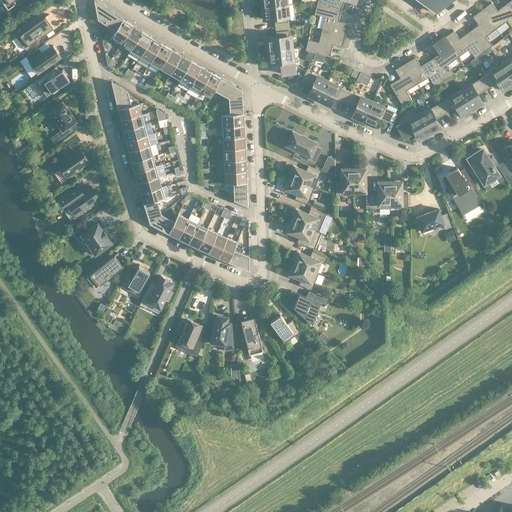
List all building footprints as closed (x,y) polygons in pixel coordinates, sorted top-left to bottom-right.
[(0,0),(8,10),(16,4),(14,0),(0,0)] [(95,3),(98,19),(115,31),(123,19),(97,2),(94,0),(95,3)] [(355,0),(318,0),(317,3),(341,10),(344,0),(348,0),(355,2),(355,0)] [(440,0),(417,0),(424,5),(429,8),(434,12),(443,5),(440,0)] [(491,2),(482,10),(496,29),(507,21),(511,27),(511,10),(507,3),(497,10),(491,2)] [(341,10),(317,3),(314,14),(325,17),(322,30),(345,35),(348,24),(338,21),(341,10)] [(289,22),(287,4),(263,7),(264,19),(274,18),(275,24),(289,22)] [(496,29),(482,10),(472,17),(478,25),(469,32),(484,52),(492,45),(486,37),(496,29)] [(50,16),(50,15),(29,29),(27,26),(26,27),(28,30),(17,38),(25,49),(30,46),(47,34),(47,33),(52,30),(45,20),(50,16)] [(133,25),(123,19),(115,31),(111,38),(121,44),(133,25)] [(142,31),(133,25),(121,44),(131,50),(142,31)] [(276,32),(276,36),(276,38),(267,39),(268,51),(292,48),(290,30),(276,32)] [(345,35),(322,30),(319,42),(308,40),(306,50),(330,56),(333,44),(342,47),(345,35)] [(152,37),(142,31),(131,50),(140,56),(152,37)] [(454,31),(444,38),(458,57),(469,49),(475,58),(484,52),(469,32),(460,39),(454,31)] [(162,43),(152,37),(140,56),(150,62),(162,43)] [(458,57),(444,38),(434,45),(440,53),(431,60),(445,81),(454,74),(447,65),(458,57)] [(171,49),(162,43),(150,62),(160,68),(171,49)] [(38,47),(26,56),(30,61),(29,61),(37,73),(53,62),(54,63),(59,60),(58,58),(60,56),(52,45),(42,52),(38,47)] [(294,72),(292,48),(268,51),(269,63),(281,61),(282,74),(294,72)] [(181,55),(171,49),(160,68),(170,74),(181,55)] [(308,51),(305,59),(310,61),(314,53),(308,51)] [(315,53),(313,60),(323,62),(325,56),(315,53)] [(191,61),(181,55),(170,74),(180,80),(191,61)] [(416,57),(405,63),(418,84),(429,77),(435,86),(445,81),(431,60),(421,66),(416,57)] [(511,58),(501,65),(511,81),(511,58)] [(201,67),(191,61),(180,80),(190,86),(201,67)] [(418,84),(405,63),(395,69),(400,78),(390,84),(402,106),(412,100),(406,91),(418,84)] [(511,83),(511,81),(501,65),(481,78),(487,88),(498,82),(503,89),(511,83)] [(211,72),(201,67),(190,86),(200,91),(211,72)] [(36,81),(46,96),(53,91),(54,93),(59,89),(58,88),(69,80),(66,75),(67,74),(64,69),(60,71),(53,77),(49,72),(36,81)] [(309,95),(319,100),(328,81),(306,71),(301,81),(312,87),(309,95)] [(221,78),(211,72),(200,91),(210,97),(214,90),(221,78)] [(242,89),(221,78),(214,90),(228,98),(242,89)] [(487,88),(481,78),(461,91),(471,109),(482,102),(477,95),(487,88)] [(112,85),(118,109),(131,105),(128,91),(115,83),(111,81),(112,85)] [(350,92),(328,81),(319,100),(330,105),(334,97),(345,103),(350,92)] [(243,113),(242,89),(228,98),(230,114),(243,113)] [(471,109),(461,91),(440,103),(446,113),(457,107),(461,115),(471,109)] [(372,101),(350,92),(345,103),(356,108),(352,116),(363,121),(372,101)] [(424,95),(424,96),(426,99),(430,96),(434,104),(437,102),(431,92),(424,95)] [(394,111),(372,101),(363,121),(374,126),(378,117),(389,122),(394,111)] [(62,102),(49,111),(53,117),(50,119),(56,127),(59,125),(62,130),(58,133),(52,137),(56,143),(62,138),(74,130),(70,125),(76,121),(71,114),(68,109),(67,109),(62,102)] [(139,103),(131,105),(118,109),(120,119),(142,114),(139,103)] [(446,113),(440,103),(419,115),(429,133),(440,127),(435,119),(446,113)] [(167,114),(157,108),(156,111),(157,117),(167,114)] [(15,117),(13,118),(17,123),(23,118),(19,113),(15,117)] [(244,125),(243,113),(230,114),(221,114),(222,126),(244,125)] [(144,124),(142,114),(120,119),(123,130),(144,124)] [(429,133),(419,115),(398,127),(404,137),(414,131),(419,139),(429,133)] [(147,135),(144,124),(123,130),(126,140),(147,135)] [(245,136),(244,125),(222,126),(223,137),(245,136)] [(302,136),(292,131),(286,145),(297,150),(296,152),(303,155),(303,153),(310,156),(309,158),(315,161),(321,148),(316,146),(317,143),(307,138),(307,137),(306,138),(303,136),(302,136)] [(67,142),(71,147),(81,140),(78,135),(67,142)] [(150,145),(147,135),(126,140),(129,151),(150,145)] [(245,148),(245,136),(223,137),(223,149),(245,148)] [(511,142),(502,149),(511,164),(511,142)] [(153,156),(150,145),(129,151),(131,161),(153,156)] [(246,159),(245,148),(223,149),(224,160),(246,159)] [(57,163),(68,178),(82,168),(81,167),(89,161),(80,149),(72,154),(71,153),(57,163)] [(479,176),(485,184),(486,183),(486,182),(497,175),(497,176),(499,175),(494,167),(497,164),(497,163),(496,164),(492,158),(493,157),(492,156),(488,158),(483,150),(481,151),(482,152),(471,159),(470,158),(469,159),(474,168),(470,170),(471,171),(472,170),(476,177),(475,177),(475,178),(479,176)] [(156,166),(153,156),(131,161),(134,172),(156,166)] [(247,171),(246,159),(224,160),(224,172),(247,171)] [(292,174),(290,178),(314,187),(321,171),(308,165),(306,171),(298,168),(298,167),(293,165),(290,173),(292,174)] [(159,176),(156,166),(134,172),(137,182),(159,176)] [(500,169),(509,185),(511,182),(511,176),(506,166),(500,169)] [(336,196),(354,195),(354,192),(353,169),(349,169),(349,167),(341,168),(341,172),(341,181),(335,181),(336,196)] [(357,169),(353,169),(354,192),(366,191),(365,172),(366,172),(366,167),(357,167),(357,169)] [(458,168),(442,177),(448,187),(446,188),(449,197),(453,195),(453,196),(468,220),(483,211),(479,205),(469,187),(466,182),(471,179),(465,168),(460,171),(458,168)] [(247,182),(247,171),(224,172),(225,183),(233,183),(247,182)] [(162,187),(159,176),(137,182),(140,193),(162,187)] [(314,187),(290,178),(289,181),(287,181),(284,188),(288,190),(289,190),(297,193),(294,199),(308,204),(314,187)] [(366,209),(390,208),(390,205),(389,182),(385,182),(385,180),(377,181),(377,185),(378,185),(378,194),(366,194),(366,209)] [(394,182),(389,182),(390,205),(390,208),(408,208),(408,194),(402,194),(402,185),(402,180),(394,180),(394,182)] [(248,203),(247,182),(233,183),(234,200),(245,205),(248,206),(248,203)] [(79,192),(76,188),(78,187),(78,186),(58,200),(66,211),(70,208),(76,216),(100,199),(91,186),(82,192),(80,192),(79,192)] [(165,197),(162,187),(140,193),(143,203),(157,199),(157,200),(165,197)] [(157,199),(143,203),(150,223),(161,214),(157,200),(157,199)] [(294,217),(293,221),(318,231),(325,214),(310,208),(308,214),(300,211),(300,210),(295,208),(292,216),(294,217)] [(439,210),(438,209),(417,216),(416,217),(417,217),(421,230),(421,231),(422,231),(443,223),(445,229),(451,227),(446,214),(441,216),(439,210)] [(174,221),(161,214),(150,223),(168,233),(174,221)] [(178,214),(174,221),(168,233),(178,238),(188,219),(178,214)] [(198,224),(188,219),(178,238),(188,243),(198,224)] [(321,232),(318,231),(293,221),(291,224),(289,224),(286,231),(291,233),(299,236),(297,242),(315,249),(321,232)] [(86,224),(73,233),(76,238),(78,237),(81,242),(85,240),(95,254),(95,255),(96,254),(111,243),(112,243),(111,242),(107,237),(107,236),(106,235),(106,234),(103,231),(104,231),(103,231),(102,230),(103,230),(102,229),(98,224),(98,223),(97,223),(97,224),(89,229),(86,224)] [(207,228),(198,224),(188,243),(198,248),(207,228)] [(217,233),(207,228),(198,248),(208,253),(217,233)] [(448,232),(446,233),(449,242),(456,239),(453,230),(448,232)] [(227,237),(217,233),(208,253),(218,257),(227,237)] [(237,242),(227,237),(218,257),(228,262),(234,249),(237,242)] [(234,249),(228,262),(246,269),(249,270),(249,267),(249,255),(234,249)] [(296,259),(294,263),(315,272),(319,261),(323,263),(325,256),(312,251),(310,257),(302,253),(297,251),(294,259),(296,259)] [(87,277),(92,284),(96,288),(117,271),(122,267),(114,258),(119,254),(118,252),(99,268),(97,266),(96,266),(98,269),(87,277)] [(319,273),(315,272),(294,263),(293,267),(291,266),(288,274),(293,276),(301,279),(299,284),(312,290),(319,273)] [(143,284),(150,272),(144,269),(145,267),(139,264),(137,268),(133,276),(128,273),(121,286),(137,295),(140,289),(141,290),(144,285),(143,284)] [(153,293),(147,290),(140,305),(146,307),(148,302),(160,308),(165,299),(168,300),(167,300),(168,301),(172,292),(169,291),(173,283),(168,280),(169,279),(161,275),(153,293)] [(308,297),(291,290),(287,301),(309,322),(311,324),(320,302),(326,304),(329,299),(309,291),(308,291),(310,292),(308,297)] [(292,320),(287,324),(282,316),(279,312),(274,316),(275,318),(270,321),(278,332),(276,333),(280,338),(282,337),(285,342),(300,332),(292,320)] [(211,342),(224,344),(225,351),(234,350),(232,328),(228,327),(229,323),(227,322),(228,318),(218,316),(217,321),(215,320),(215,322),(213,322),(211,329),(213,329),(211,342)] [(249,355),(263,351),(256,325),(254,319),(242,322),(241,316),(239,316),(246,340),(243,341),(243,342),(246,341),(249,355)] [(197,339),(202,326),(187,319),(182,332),(180,331),(176,338),(178,339),(177,341),(192,347),(190,353),(197,356),(203,341),(197,339)]
